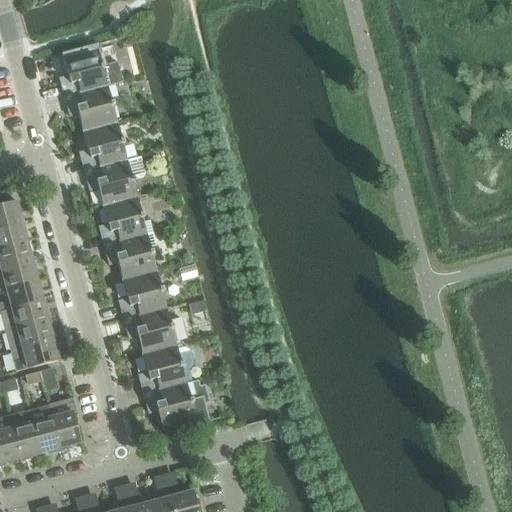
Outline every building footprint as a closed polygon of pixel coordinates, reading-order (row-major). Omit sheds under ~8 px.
[(71,85),(74,96),(113,86),(113,85),(123,83),(118,63),(102,67),(98,50),(64,59),(68,77),(59,79),(61,88),(71,85)] [(116,98),(113,86),(74,96),(77,108),(67,110),(69,119),(79,116),(83,134),(117,125),(111,99),(116,98)] [(88,151),(79,154),(81,162),(90,159),(93,171),(127,162),(137,159),(133,146),(129,144),(123,146),(117,125),(83,134),(88,151)] [(149,132),(153,138),(158,134),(154,129),(149,132)] [(98,190),(103,208),(137,199),(133,182),(143,179),(145,175),(140,159),(127,162),(93,171),(96,182),(87,185),(89,193),(98,190)] [(144,224),(137,199),(103,208),(108,225),(98,228),(101,236),(110,234),(113,245),(152,235),(149,223),(144,224)] [(0,201),(0,229),(24,223),(22,218),(21,219),(17,203),(1,207),(0,201)] [(25,227),(24,223),(0,229),(0,250),(27,243),(23,228),(25,227)] [(156,247),(152,235),(113,245),(116,256),(107,259),(109,267),(118,265),(123,282),(162,272),(161,268),(155,267),(150,248),(156,247)] [(31,258),(27,243),(0,250),(0,271),(34,262),(33,258),(31,258)] [(0,293),(6,291),(38,282),(34,267),(35,267),(34,262),(0,271),(0,293)] [(130,308),(133,319),(167,310),(158,279),(163,274),(162,272),(123,282),(127,300),(118,302),(120,310),(130,308)] [(0,304),(0,313),(45,302),(43,297),(42,297),(38,282),(6,291),(9,302),(0,304)] [(46,306),(45,302),(0,313),(0,316),(5,333),(48,322),(44,307),(46,306)] [(138,339),(142,356),(181,346),(180,342),(183,341),(186,336),(182,322),(177,319),(170,321),(167,310),(133,319),(136,331),(126,333),(128,341),(138,339)] [(52,337),(48,322),(5,333),(10,353),(55,341),(54,336),(52,337)] [(56,346),(55,341),(10,353),(15,374),(59,362),(55,346),(56,346)] [(149,382),(152,394),(192,383),(189,371),(193,365),(189,351),(184,348),(182,349),(181,346),(142,356),(147,374),(138,376),(140,385),(149,382)] [(51,370),(39,373),(42,382),(42,384),(43,383),(44,388),(55,385),(51,370)] [(27,387),(42,382),(39,373),(25,377),(27,387)] [(14,380),(0,383),(0,384),(3,395),(17,391),(14,380)] [(162,431),(195,423),(196,426),(204,424),(204,425),(210,423),(205,405),(210,404),(206,386),(200,387),(199,382),(192,384),(192,383),(152,394),(155,405),(146,407),(148,416),(157,413),(162,431)] [(73,400),(48,407),(61,452),(65,451),(65,449),(81,445),(72,415),(76,414),(73,400)] [(56,454),(61,452),(48,407),(29,412),(41,456),(55,452),(56,454)] [(26,460),(41,456),(29,412),(9,418),(21,463),(26,462),(26,460)] [(17,464),(21,463),(9,418),(0,420),(0,462),(1,467),(16,463),(17,464)] [(174,495),(169,497),(173,511),(197,511),(192,492),(174,497),(174,495)] [(80,511),(102,511),(98,493),(77,498),(80,511)] [(173,511),(169,497),(164,498),(165,500),(150,504),(152,511),(173,511)]
